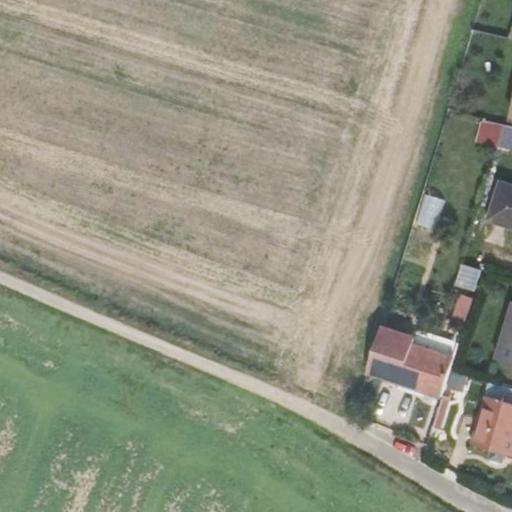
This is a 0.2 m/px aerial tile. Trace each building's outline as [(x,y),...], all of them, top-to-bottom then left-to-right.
[(511,60),(502,98),(511,100),(511,60)] [(480,133),(511,144),(511,128),(485,119),(480,133)] [(507,169),(511,155),(511,145),(489,142),(484,161),(507,169)] [(511,197),(511,198),(497,237),(511,241),(511,197)] [(449,429),(462,391),(418,378),(421,370),(385,359),(376,355),(362,401),(449,429)] [(511,400),(501,398),(483,463),(511,470),(511,400)]
